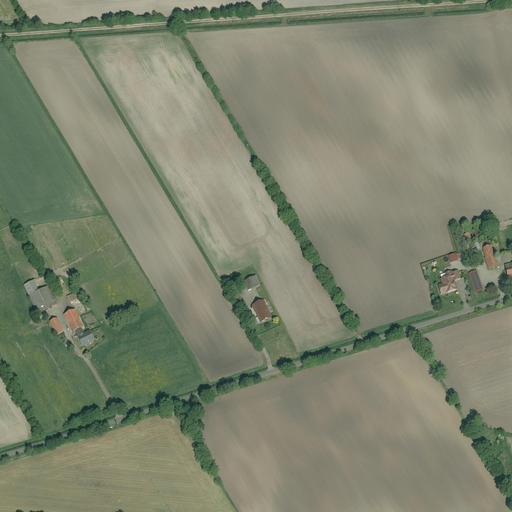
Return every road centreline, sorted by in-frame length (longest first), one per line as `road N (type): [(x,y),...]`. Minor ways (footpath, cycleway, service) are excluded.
road 1 (unclassified): [(511,293),(0,455)]
road 2 (track): [(492,0),(0,36)]
